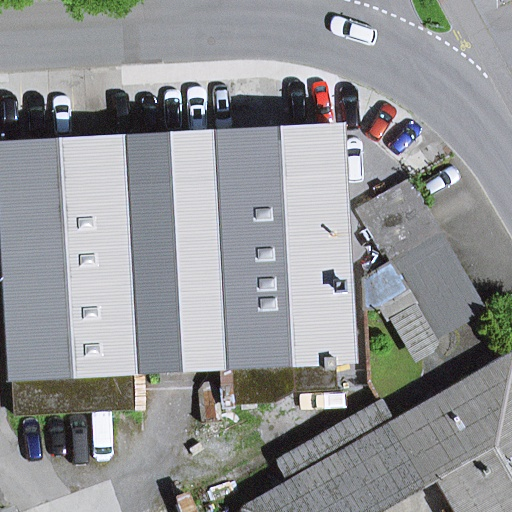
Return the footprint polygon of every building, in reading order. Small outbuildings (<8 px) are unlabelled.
[(292,363),(334,360),(351,360),(339,130),(219,136),(222,183),(233,366),(292,363)] [(122,188),(222,183),(219,136),(119,141),(122,188)] [(15,417),(133,410),(131,371),(122,188),(119,141),(0,147),(0,166),(11,377),(15,417)] [(410,182),(358,211),(388,264),(440,234),(410,182)] [(131,371),(233,366),(222,183),(122,188),(131,371)] [(388,264),(433,341),(485,312),(440,234),(388,264)] [(511,511),(511,358),(392,428),(292,486),(247,511),(378,511),(440,476),(460,511),(511,511)] [(292,363),(293,392),(336,390),(334,360),(292,363)] [(293,392),(292,363),(233,366),(235,405),(275,403),(293,392)] [(292,486),(392,428),(379,405),(278,463),(292,486)]
